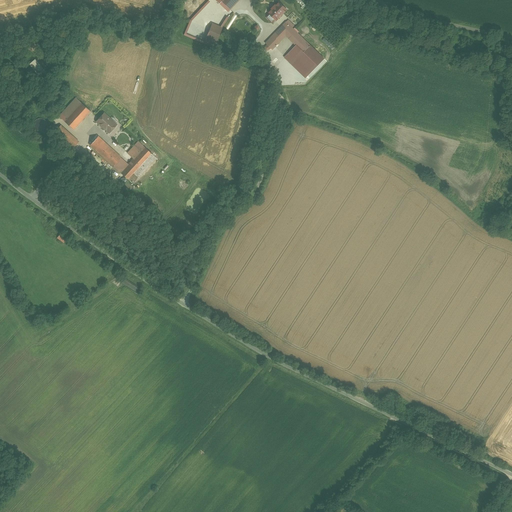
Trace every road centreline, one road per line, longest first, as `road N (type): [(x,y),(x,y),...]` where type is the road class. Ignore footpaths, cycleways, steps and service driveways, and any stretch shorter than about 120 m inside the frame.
road 1 (unclassified): [(511,473),(258,350),(136,274),(0,173)]
road 2 (unknown): [(207,30),(194,38),(208,60),(257,73),(257,88),(242,195),(177,300)]
road 3 (track): [(0,31),(163,24),(224,33),(251,0)]
road 4 (unclassified): [(375,0),(511,38)]
